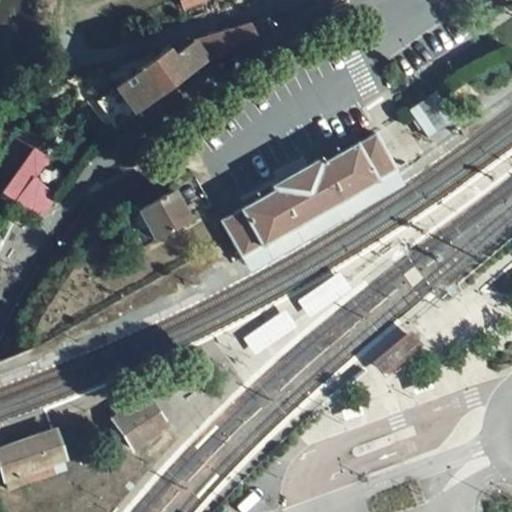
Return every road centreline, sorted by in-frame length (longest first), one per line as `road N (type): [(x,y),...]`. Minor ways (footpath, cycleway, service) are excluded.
road 1 (unclassified): [(24,269),(119,156),(193,98),(343,11),(411,7)]
road 2 (unclassified): [(499,440),(316,507)]
